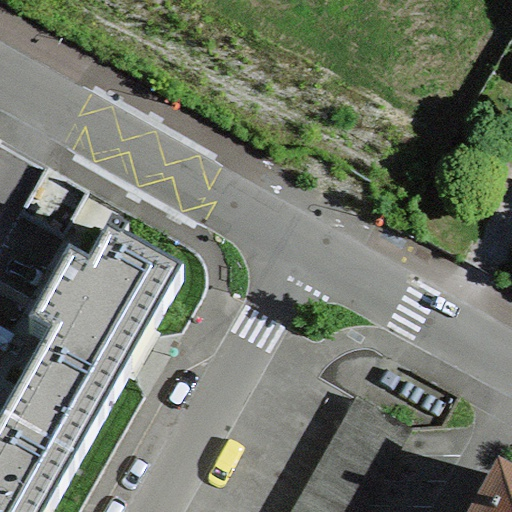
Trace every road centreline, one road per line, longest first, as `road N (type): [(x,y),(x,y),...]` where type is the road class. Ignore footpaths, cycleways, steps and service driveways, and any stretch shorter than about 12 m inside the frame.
road 1 (residential): [(0,71),(305,244)]
road 2 (residential): [(156,511),(305,244)]
road 3 (residential): [(305,244),(511,362)]
